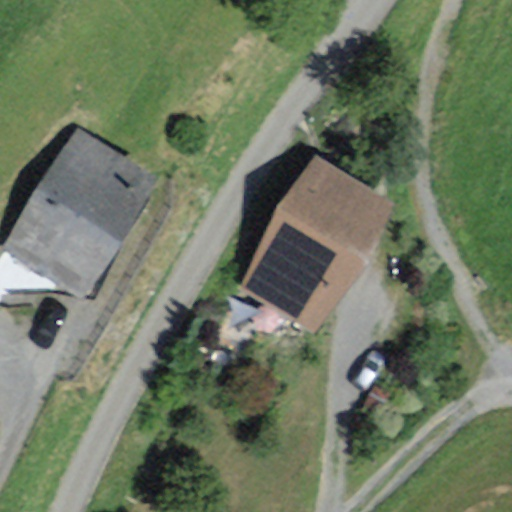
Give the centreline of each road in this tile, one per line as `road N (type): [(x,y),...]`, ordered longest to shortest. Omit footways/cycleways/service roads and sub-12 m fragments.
road 1 (residential): [(376,0),(254,173),(107,422),(67,511)]
road 2 (track): [(361,300),(329,511)]
road 3 (track): [(365,511),(445,429),(511,396)]
road 4 (track): [(63,312),(0,463)]
